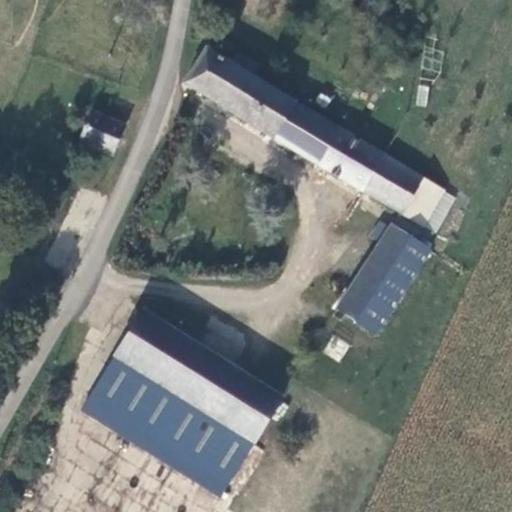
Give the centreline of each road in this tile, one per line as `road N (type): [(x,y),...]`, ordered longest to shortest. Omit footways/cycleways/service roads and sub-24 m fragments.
road 1 (unclassified): [(0,455),(155,141),(183,0)]
road 2 (unknown): [(162,107),(292,179),(315,222),(312,256),(277,315),(170,290)]
